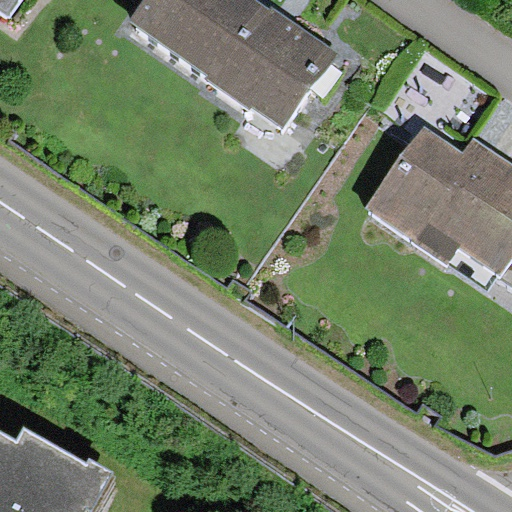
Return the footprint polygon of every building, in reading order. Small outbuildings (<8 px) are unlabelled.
[(26,0),(0,0),(0,16),(10,24),(26,0)] [(338,55),(256,0),(151,0),(131,30),(284,134),(338,55)] [(464,155),(426,128),(369,207),(488,292),(499,278),(511,260),(511,165),(475,140),(464,155)] [(511,260),(499,278),(511,286),(511,260)] [(0,511),(98,511),(112,488),(88,475),(85,479),(24,445),(16,458),(0,449),(0,511)]
